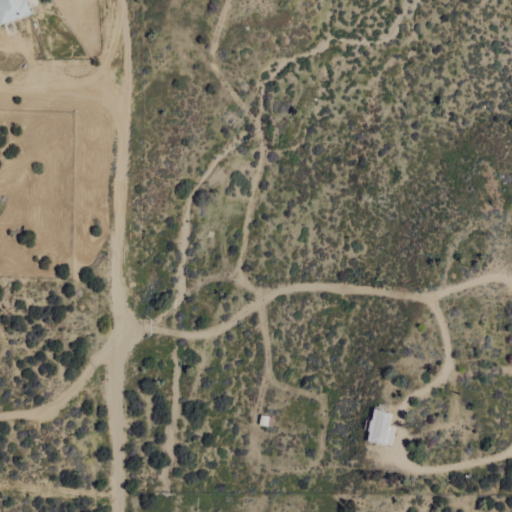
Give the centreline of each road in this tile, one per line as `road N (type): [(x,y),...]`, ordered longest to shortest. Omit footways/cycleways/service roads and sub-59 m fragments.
road 1 (track): [(119,330),(206,335),(293,288),(424,299),(440,319),(447,363),(399,416),(406,463),(426,470),(511,448),(510,283),(493,277),(424,299)]
road 2 (residential): [(118,0),(120,511)]
road 3 (track): [(227,0),(211,55),(258,131),(238,272),(262,301)]
road 4 (track): [(119,350),(102,352),(54,407),(0,415)]
road 5 (residential): [(0,82),(121,80)]
